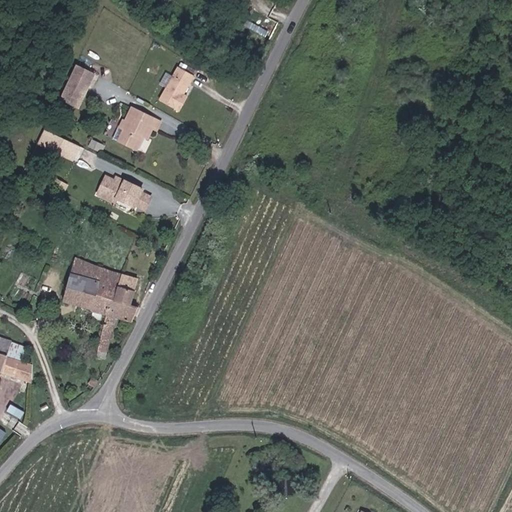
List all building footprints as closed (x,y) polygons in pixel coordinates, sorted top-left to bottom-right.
[(78,107),(94,73),(78,63),(61,99),(78,107)] [(179,112),(185,101),(181,99),(183,94),(193,76),(178,67),(159,101),(179,112)] [(145,132),(150,134),(152,128),(157,131),(161,122),(132,108),(125,122),(128,123),(119,142),(137,150),(143,136),(145,132)] [(114,139),(119,142),(128,123),(125,122),(123,121),(114,139)] [(52,151),(77,161),(85,143),(45,128),(32,161),(37,163),(40,155),(49,158),(52,151)] [(143,190),(125,181),(123,185),(115,181),(107,177),(96,198),(113,206),(115,202),(132,211),(133,209),(139,197),(143,190)] [(123,185),(125,181),(117,177),(115,181),(123,185)] [(149,202),(139,197),(133,209),(143,214),(149,202)] [(131,305),(135,291),(129,289),(132,277),(113,272),(75,257),(63,303),(93,310),(103,314),(104,314),(107,316),(112,297),(124,301),(119,319),(132,323),(139,308),(131,305)] [(139,279),(132,277),(129,289),(135,291),(139,279)] [(115,318),(119,319),(124,301),(112,297),(107,316),(96,357),(105,359),(115,318)] [(103,314),(93,310),(90,320),(101,323),(103,314)] [(17,354),(21,343),(15,340),(11,352),(17,354)] [(0,370),(32,382),(33,365),(6,356),(7,355),(0,352),(0,370)] [(88,384),(95,388),(99,384),(91,379),(88,384)] [(0,441),(0,442),(8,431),(0,425),(0,441)]
